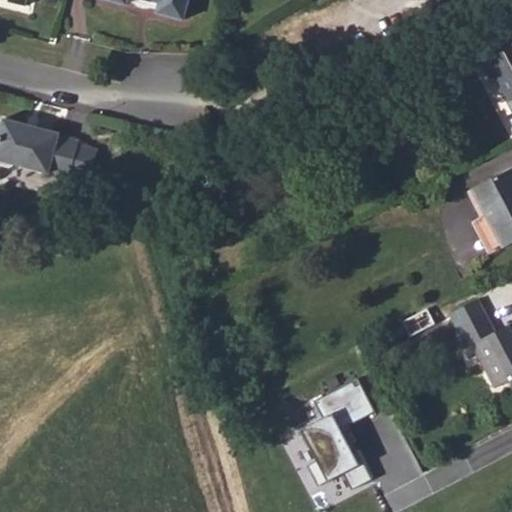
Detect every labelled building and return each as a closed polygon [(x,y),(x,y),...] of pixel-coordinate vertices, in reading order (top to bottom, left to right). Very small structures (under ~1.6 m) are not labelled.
[(29,8),(30,0),(9,0),(13,1),(12,4),(29,8)] [(111,0),(129,4),(130,1),(130,0),(152,0),(162,2),(160,8),(159,13),(187,20),(191,0),(111,0)] [(152,0),(130,0),(130,1),(160,8),(162,2),(152,0)] [(511,40),(480,58),(488,74),(493,71),(511,107),(511,40)] [(26,124),(3,118),(0,130),(0,164),(12,167),(13,163),(49,173),(50,171),(70,176),(78,143),(79,140),(59,135),(59,133),(36,127),(36,128),(26,125),(26,124)] [(99,150),(78,143),(70,176),(95,181),(99,150)] [(501,241),(511,235),(511,160),(470,181),(501,241)] [(511,333),(500,339),(485,306),(455,319),(470,352),(481,347),(501,391),(511,385),(511,333)] [(448,316),(419,328),(424,342),(454,331),(448,316)] [(380,482),(351,426),(378,411),(360,376),(312,401),(318,414),(280,434),(313,497),(331,487),(340,503),(380,482)]
